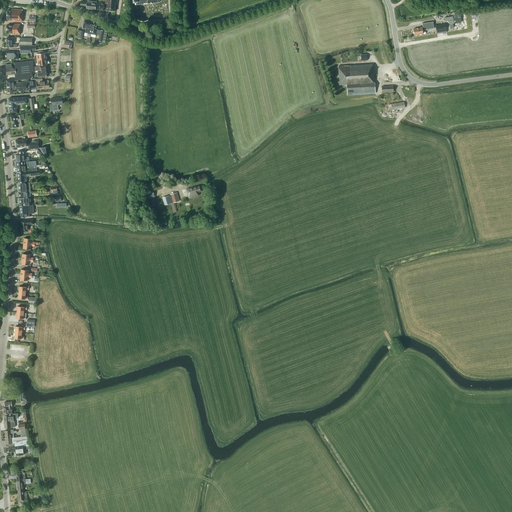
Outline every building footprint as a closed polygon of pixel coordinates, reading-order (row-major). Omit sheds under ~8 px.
[(95,10),(95,9),(96,3),(96,1),(87,0),(87,2),(80,1),(80,5),(86,6),(86,9),(95,10)] [(104,0),(105,3),(104,10),(115,11),(115,3),(117,3),(117,0),(104,0)] [(96,3),(95,9),(99,9),(99,10),(104,10),(105,3),(99,2),(99,3),(96,3)] [(22,21),(23,13),(22,13),(22,10),(12,9),(11,11),(7,10),(7,19),(15,19),(15,21),(22,21)] [(453,16),(444,17),(445,20),(444,20),(444,21),(445,21),(448,20),(449,24),(454,23),(453,16)] [(96,29),(96,28),(97,22),(91,20),(89,32),(88,33),(96,35),(97,33),(100,34),(98,41),(105,42),(107,31),(101,30),(100,30),(96,29)] [(433,21),(422,23),(423,27),(413,29),(414,35),(419,34),(419,35),(422,34),(423,33),(422,30),(434,28),(433,21)] [(20,31),(20,24),(14,24),(14,25),(6,25),(6,33),(12,33),(12,34),(20,34),(20,31)] [(17,47),(17,44),(12,44),(12,38),(6,38),(6,47),(17,47)] [(36,45),(20,45),(20,53),(30,53),(30,51),(36,51),(36,45)] [(15,74),(15,80),(18,80),(26,79),(28,79),(30,79),(30,77),(32,76),(32,71),(33,71),(34,71),(33,67),(33,65),(33,60),(14,62),(15,67),(12,67),(11,64),(6,64),(6,68),(6,75),(15,74)] [(340,86),(347,85),(375,84),(374,69),(373,69),(372,64),(348,65),(348,66),(344,66),(344,65),(338,66),(338,67),(339,84),(340,84),(340,86)] [(42,78),(36,79),(36,80),(37,89),(49,87),(49,80),(44,80),(44,81),(42,81),(42,78)] [(15,91),(14,80),(13,79),(6,80),(7,92),(15,91)] [(28,81),(28,79),(26,79),(27,82),(18,83),(18,82),(18,80),(15,80),(14,80),(15,91),(29,90),(28,81)] [(36,79),(31,79),(31,81),(28,81),(29,90),(37,89),(36,80),(36,79)] [(375,93),(375,84),(347,85),(347,95),(375,93)] [(18,104),(27,103),(26,97),(8,98),(9,113),(16,112),(16,109),(19,108),(18,104)] [(57,104),(62,104),(62,97),(51,99),(52,105),(54,105),(54,110),(58,109),(57,104)] [(31,110),(35,109),(35,111),(38,110),(38,108),(35,108),(33,98),(29,98),(31,110)] [(404,101),(388,104),(389,110),(405,108),(404,101)] [(25,119),(25,117),(25,113),(22,114),(22,115),(11,116),(13,128),(18,127),(19,128),(21,127),(22,126),(20,120),(25,119)] [(39,148),(40,148),(40,147),(39,142),(28,143),(27,138),(15,140),(16,147),(28,146),(29,149),(39,148)] [(40,148),(39,148),(44,156),(48,155),(47,147),(40,147),(40,148)] [(24,157),(24,151),(18,151),(18,154),(16,155),(16,161),(24,160),(29,160),(29,157),(24,157)] [(17,172),(25,171),(25,168),(30,168),(30,161),(26,161),(26,166),(25,166),(17,166),(17,172)] [(40,170),(25,171),(17,172),(18,182),(27,182),(26,176),(40,174),(40,170)] [(30,182),(27,183),(26,183),(23,183),(18,183),(18,191),(22,191),(22,192),(27,192),(30,191),(30,182)] [(198,192),(201,191),(199,186),(187,189),(189,198),(199,195),(198,192)] [(145,192),(147,199),(155,197),(153,190),(145,192)] [(179,201),(177,192),(170,194),(170,195),(162,197),(164,205),(179,201)] [(29,205),(31,205),(31,197),(28,198),(26,198),(19,198),(19,206),(29,205)] [(30,214),(29,205),(19,206),(20,217),(29,216),(29,214),(30,214)] [(28,224),(34,224),(33,219),(21,220),(21,232),(27,231),(27,230),(29,230),(28,224)] [(18,339),(24,339),(24,337),(21,336),(21,333),(15,332),(14,338),(15,338),(14,342),(18,342),(18,339)] [(3,406),(4,416),(12,415),(12,414),(11,402),(4,402),(5,406),(3,406)] [(4,416),(3,416),(5,428),(15,427),(15,421),(14,421),(13,418),(18,418),(18,413),(12,414),(12,415),(4,416)] [(29,446),(26,429),(20,430),(21,436),(14,437),(13,433),(16,433),(16,431),(13,431),(13,430),(10,430),(5,430),(6,444),(6,447),(8,447),(23,445),(23,447),(29,446)] [(23,445),(8,447),(9,452),(16,451),(16,456),(24,455),(23,445)] [(23,492),(23,487),(23,484),(26,484),(25,479),(22,479),(21,473),(16,473),(18,492),(23,492)] [(24,498),(27,498),(26,491),(23,492),(18,492),(19,502),(20,502),(20,506),(24,506),(24,501),(24,498)]
